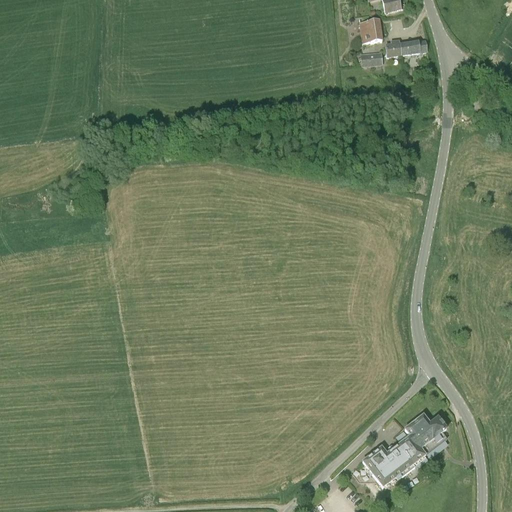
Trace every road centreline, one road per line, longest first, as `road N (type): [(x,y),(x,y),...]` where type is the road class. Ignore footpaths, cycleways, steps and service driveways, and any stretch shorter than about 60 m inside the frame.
road 1 (unclassified): [(431,368),(415,310),(445,134),(444,58)]
road 2 (unclassified): [(287,511),(431,368)]
road 3 (track): [(126,511),(259,505),(286,511)]
road 4 (unclassified): [(481,511),(472,430),(431,368)]
